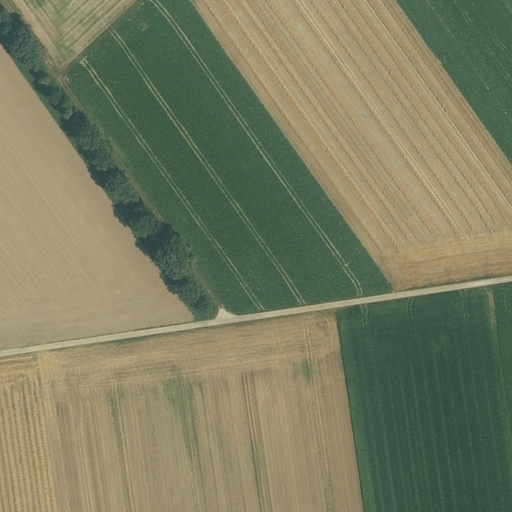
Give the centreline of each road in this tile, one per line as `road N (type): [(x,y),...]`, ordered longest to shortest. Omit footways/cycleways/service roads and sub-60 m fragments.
road 1 (track): [(511,279),(0,354)]
road 2 (track): [(229,321),(59,72)]
road 3 (track): [(7,0),(59,72),(141,0)]
